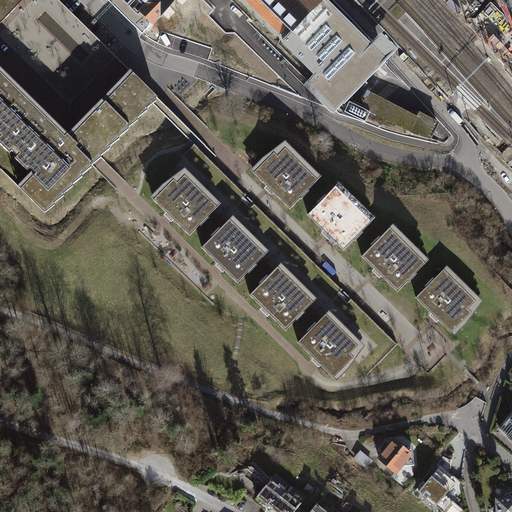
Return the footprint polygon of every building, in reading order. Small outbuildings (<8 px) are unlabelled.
[(0,0),(0,23),(22,0),(0,0)] [(241,0),(346,104),(388,62),(326,0),(113,0),(143,30),(146,33),(179,0),(241,0)] [(377,0),(398,20),(406,11),(394,0),(377,0)] [(511,24),(491,3),(472,22),(511,67),(511,24)] [(0,94),(11,84),(0,73),(0,94)] [(71,137),(68,140),(92,164),(96,161),(157,98),(133,74),(71,137)] [(0,126),(27,100),(11,84),(0,94),(0,126)] [(370,96),(363,110),(430,142),(438,125),(418,115),(416,118),(370,96)] [(0,143),(9,153),(14,149),(45,117),(27,100),(0,126),(0,134),(1,136),(0,137),(0,143)] [(63,135),(45,117),(14,149),(19,154),(15,158),(28,171),(30,169),(63,135)] [(68,140),(63,135),(30,169),(35,174),(20,189),(44,213),(92,164),(68,140)] [(274,153),(254,173),(290,208),(317,180),(285,149),(278,156),(274,153)] [(174,180),(154,200),(190,235),(217,207),(185,176),(177,183),(174,180)] [(308,214),(344,249),(371,222),(336,187),(308,214)] [(230,220),(202,247),(237,282),(265,255),(230,220)] [(362,256),(398,291),(425,264),(390,229),(362,256)] [(285,330),(313,302),(278,267),(250,295),(285,330)] [(416,297),(452,333),(472,313),(468,309),(476,301),(444,270),(416,297)] [(298,342),(334,377),(354,357),(350,354),(358,346),(326,314),(298,342)] [(511,411),(496,430),(511,443),(511,411)] [(405,443),(393,435),(377,456),(397,471),(402,465),(415,464),(413,443),(405,443)] [(360,451),(357,457),(370,464),(373,458),(360,451)] [(462,484),(440,465),(420,489),(441,508),(462,484)] [(272,476),(258,494),(282,511),(294,511),(304,500),(272,476)] [(511,511),(511,494),(496,496),(496,511),(511,511)] [(333,511),(319,501),(310,511),(333,511)]
